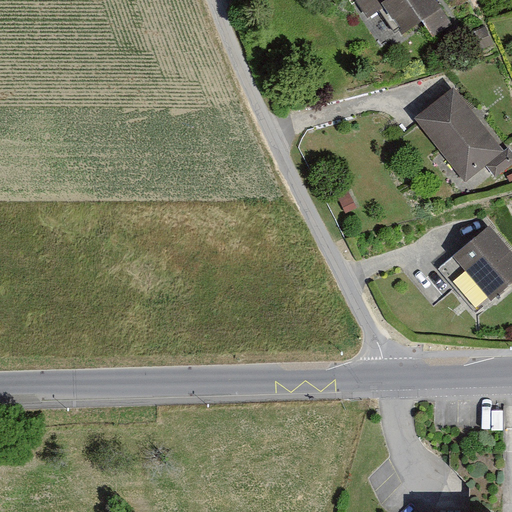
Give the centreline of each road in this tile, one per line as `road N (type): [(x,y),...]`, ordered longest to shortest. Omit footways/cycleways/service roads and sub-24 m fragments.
road 1 (residential): [(384,376),(272,143),(214,0)]
road 2 (tertiary): [(0,387),(384,376)]
road 3 (tertiary): [(384,376),(511,372)]
